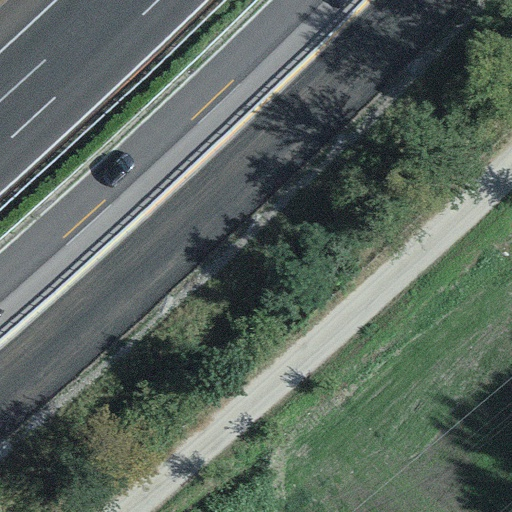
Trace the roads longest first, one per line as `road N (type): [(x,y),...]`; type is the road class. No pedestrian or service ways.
road 1 (motorway): [(0,327),(353,0)]
road 2 (motorway): [(128,0),(0,120)]
